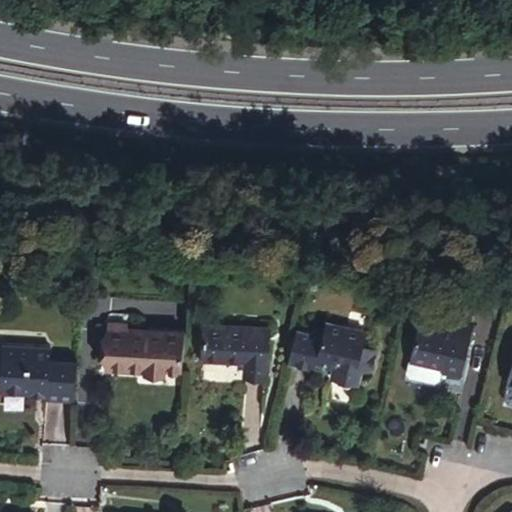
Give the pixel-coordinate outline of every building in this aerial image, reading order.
[(54,364),(78,367),(81,325),(56,323),(57,311),(8,308),(3,355),(34,358),(35,350),(57,352),(56,359),(54,364)] [(301,327),(293,364),(321,371),(322,363),(340,367),(337,377),(344,379),(345,385),(358,388),(364,382),(369,385),(372,371),(382,374),(388,351),(372,347),(376,330),(335,319),(330,335),(301,327)] [(443,330),(419,328),(414,370),(446,373),(445,379),(467,381),(473,325),(444,322),(443,330)] [(114,334),(132,336),(132,326),(115,325),(114,334)] [(182,378),(185,339),(132,336),(114,334),(111,374),(147,375),(147,384),(166,385),(165,378),(182,378)] [(250,379),(247,392),(270,396),(280,349),(222,336),(213,371),(250,379)] [(35,350),(34,358),(56,359),(57,352),(35,350)] [(111,381),(147,384),(147,375),(111,374),(111,381)] [(269,401),(270,396),(247,392),(246,397),(269,401)]
